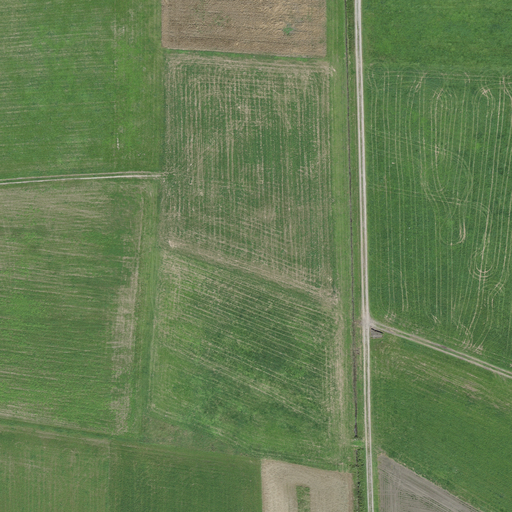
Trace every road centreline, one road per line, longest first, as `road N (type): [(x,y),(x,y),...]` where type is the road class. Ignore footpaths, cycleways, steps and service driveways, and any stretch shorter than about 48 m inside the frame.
road 1 (track): [(370,511),(359,0)]
road 2 (track): [(365,321),(511,375)]
road 3 (track): [(0,182),(144,174)]
